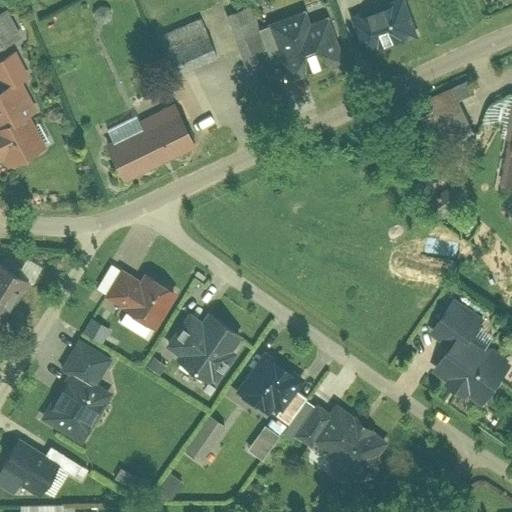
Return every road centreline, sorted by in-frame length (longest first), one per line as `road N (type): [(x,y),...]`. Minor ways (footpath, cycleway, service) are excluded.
road 1 (residential): [(511,476),(141,206)]
road 2 (residential): [(141,206),(511,28)]
road 3 (residential): [(103,222),(0,393)]
